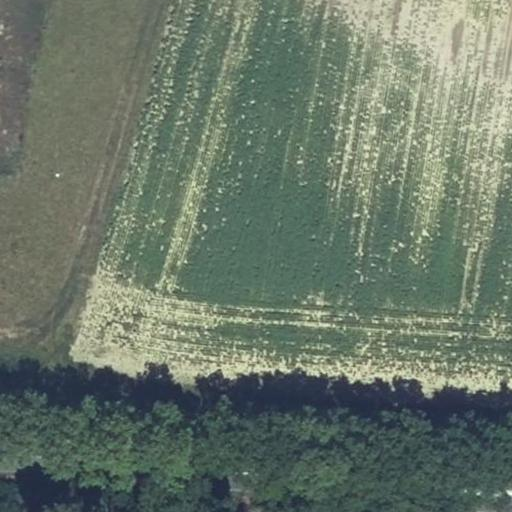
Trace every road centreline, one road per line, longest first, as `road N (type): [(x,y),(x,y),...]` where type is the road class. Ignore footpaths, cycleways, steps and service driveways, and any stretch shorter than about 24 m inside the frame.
road 1 (primary): [(349,481),(0,455)]
road 2 (primary): [(349,481),(511,506)]
road 3 (primary): [(511,485),(349,481)]
